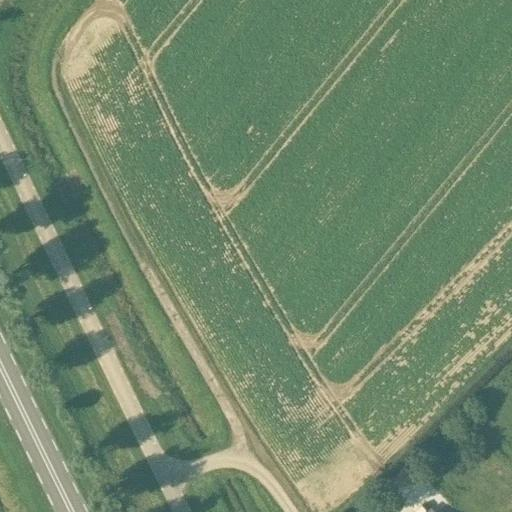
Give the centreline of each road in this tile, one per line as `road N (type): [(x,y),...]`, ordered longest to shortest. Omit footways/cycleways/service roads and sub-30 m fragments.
road 1 (unclassified): [(187,511),(0,120)]
road 2 (track): [(239,460),(235,426),(141,262)]
road 3 (secondary): [(75,511),(0,362)]
